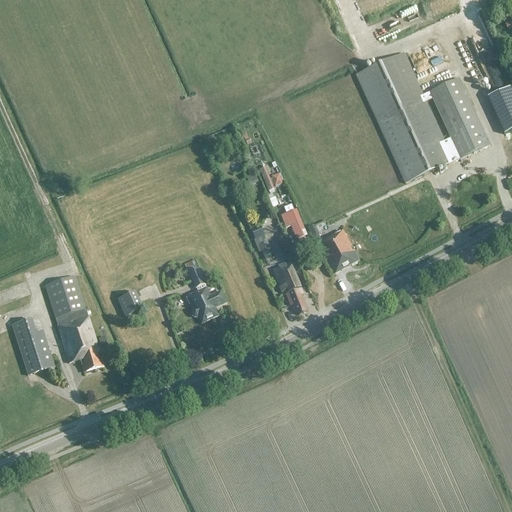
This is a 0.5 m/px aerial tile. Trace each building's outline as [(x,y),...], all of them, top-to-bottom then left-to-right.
[(425,0),(384,17),(390,32),(445,9),(440,0),(425,0)] [(421,51),(432,46),(430,41),(419,46),(421,51)] [(461,56),(471,51),(468,44),(458,49),(461,56)] [(406,185),(460,160),(490,146),(460,80),(423,96),(404,54),(356,76),(376,118),(406,185)] [(488,113),(493,125),(509,118),(505,106),(488,113)] [(274,190),(266,168),(260,171),(268,192),(274,190)] [(283,184),(279,175),(271,178),(275,187),(283,184)] [(273,208),(279,205),(275,198),(269,201),(273,208)] [(294,212),(292,206),(284,209),(286,214),(280,217),(286,230),(291,228),(296,241),(298,240),(299,242),(305,240),(304,238),(307,237),(297,211),(294,212)] [(317,245),(334,276),(359,262),(342,231),(317,245)] [(260,249),(264,258),(271,255),(267,246),(260,249)] [(204,285),(205,284),(206,284),(199,269),(198,269),(194,261),(184,265),(195,290),(195,289),(197,293),(206,289),(204,285)] [(297,313),(299,316),(307,313),(301,296),(303,295),(290,264),(273,271),(284,297),(287,296),(294,314),(297,313)] [(87,318),(74,277),(45,287),(58,327),(57,327),(69,364),(80,361),(84,374),(104,368),(88,318),(87,318)] [(207,289),(206,289),(197,293),(188,297),(194,310),(192,310),(191,313),(190,315),(191,318),(194,319),(196,320),(198,319),(201,326),(219,318),(215,310),(227,304),(221,292),(210,297),(207,289)] [(142,310),(135,293),(117,301),(124,318),(142,310)] [(8,310),(0,312),(0,329),(13,325),(8,310)] [(28,377),(54,368),(43,332),(36,334),(31,320),(12,326),(28,377)]
